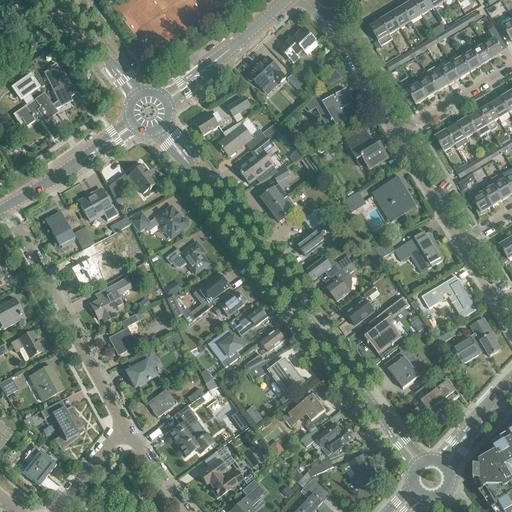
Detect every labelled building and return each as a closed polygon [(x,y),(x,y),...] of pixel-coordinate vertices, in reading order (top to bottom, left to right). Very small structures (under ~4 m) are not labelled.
[(426,0),(416,0),(413,2),(422,16),(432,10),(426,0)] [(441,0),(426,0),(432,10),(443,3),(441,0)] [(413,2),(402,8),(411,23),(422,16),(413,2)] [(411,23),(402,8),(391,15),(400,29),(406,25),(409,29),(413,26),(411,23)] [(476,21),(482,17),(478,11),(473,15),(476,21)] [(389,36),(400,29),(391,15),(380,21),(389,36)] [(470,24),(476,21),(473,15),(467,18),(470,24)] [(465,27),(470,24),(467,18),(462,21),(465,27)] [(377,50),(392,40),(389,36),(380,21),(376,24),(375,22),(366,28),(371,37),(374,36),(378,42),(374,45),(377,50)] [(460,30),(465,27),(462,21),(456,25),(460,30)] [(511,21),(502,27),(511,42),(511,40),(511,21)] [(454,34),(460,30),(456,25),(451,28),(454,34)] [(442,26),(431,32),(434,37),(445,31),(442,26)] [(449,37),(454,34),(451,28),(445,31),(449,37)] [(489,42),(483,45),(492,60),(503,53),(497,43),(501,41),(493,28),(487,32),(490,37),(487,39),(489,42)] [(318,44),(304,29),(303,30),(298,34),(299,34),(293,40),(290,37),(289,38),(284,42),(285,42),(278,48),(293,64),(295,66),(300,60),(299,59),(298,58),(304,52),(306,55),(318,44)] [(443,40),(449,37),(445,31),(440,34),(443,40)] [(438,43),(443,40),(440,34),(434,37),(438,43)] [(432,47),(438,43),(434,37),(429,41),(432,47)] [(423,44),(427,50),(432,47),(429,41),(423,44)] [(421,53),(427,50),(423,44),(418,47),(421,53)] [(481,66),(492,60),(483,45),(473,52),(481,66)] [(416,56),(421,53),(418,47),(412,50),(416,56)] [(410,60),(416,56),(412,50),(407,54),(410,60)] [(470,73),(481,66),(473,52),(462,58),(470,73)] [(405,63),(410,60),(407,54),(401,57),(405,63)] [(400,66),(405,63),(401,57),(396,60),(400,66)] [(459,79),(470,73),(462,58),(451,65),(459,79)] [(262,91),(274,80),(279,86),(286,78),(268,59),(255,70),(254,69),(248,76),(249,77),(246,79),(250,83),(252,80),(262,91)] [(389,72),(400,66),(396,60),(385,66),(389,72)] [(68,82),(55,64),(50,68),(52,72),(47,75),(49,77),(48,78),(55,91),(53,92),(52,92),(60,108),(61,107),(59,105),(69,98),(71,102),(72,102),(70,98),(71,97),(74,95),(66,84),(67,82),(67,83),(68,82)] [(448,86),(459,79),(451,65),(440,72),(448,86)] [(448,86),(440,72),(437,67),(426,73),(429,78),(438,93),(448,86)] [(330,87),(342,80),(335,71),(324,81),(330,87)] [(300,94),(306,89),(293,75),(287,80),(300,94)] [(45,123),(58,114),(44,94),(33,101),(29,96),(40,88),(32,76),(14,89),(22,100),(26,106),(16,114),(20,119),(21,119),(27,127),(37,120),(36,119),(40,117),(45,123)] [(429,78),(418,85),(427,99),(438,93),(429,78)] [(416,106),(427,99),(418,85),(407,91),(416,106)] [(306,105),(309,111),(315,108),(329,132),(347,121),(341,111),(354,103),(346,90),(323,104),(318,96),(313,99),(306,105)] [(509,113),(511,111),(511,92),(501,99),(509,113)] [(244,120),(240,114),(251,108),(246,98),(228,109),(234,118),(235,118),(238,123),(244,120)] [(498,120),(509,113),(501,99),(490,105),(498,120)] [(490,105),(479,112),(488,126),(490,131),(491,132),(496,129),(496,128),(497,126),(497,125),(495,122),(498,120),(490,105)] [(490,131),(488,126),(479,112),(468,118),(477,133),(479,138),(490,131)] [(212,116),(212,115),(195,125),(203,137),(219,127),(216,121),(219,119),(215,114),(212,116)] [(468,118),(457,125),(466,139),(477,133),(468,118)] [(257,132),(247,119),(223,134),(226,139),(219,144),(221,148),(222,150),(223,150),(229,158),(236,152),(242,147),(246,145),(251,151),(266,139),(281,128),(277,124),(263,135),(259,130),(257,132)] [(455,146),(466,139),(457,125),(446,131),(455,146)] [(369,171),(388,159),(383,151),(382,152),(379,148),(382,146),(379,141),(372,144),(365,131),(346,143),(357,161),(356,161),(360,168),(365,165),(369,171)] [(444,153),(455,146),(446,131),(435,138),(444,153)] [(497,141),(500,147),(506,144),(511,141),(510,139),(508,135),(497,141)] [(273,166),(265,155),(273,148),(266,139),(251,151),(256,158),(255,158),(255,159),(250,163),(249,163),(239,171),(242,174),(241,175),(243,176),(249,184),(256,178),(262,173),(262,174),(273,166)] [(503,153),(509,149),(506,144),(500,147),(503,153)] [(498,156),(503,153),(500,147),(495,150),(498,156)] [(492,159),(498,156),(495,150),(489,154),(492,159)] [(309,156),(312,160),(318,157),(315,152),(309,156)] [(487,162),(492,159),(489,154),(484,157),(487,162)] [(482,166),(487,162),(484,157),(478,160),(482,166)] [(476,169),(482,166),(478,160),(473,163),(476,169)] [(471,172),(476,169),(473,163),(467,167),(471,172)] [(124,175),(108,188),(114,199),(121,193),(120,192),(124,189),(133,182),(142,195),(148,190),(149,191),(151,190),(150,189),(155,185),(156,184),(152,179),(150,177),(151,177),(147,172),(147,173),(141,165),(136,170),(128,176),(126,178),(124,175)] [(465,176),(471,172),(467,167),(462,170),(465,176)] [(277,183),(290,176),(286,169),(273,176),(277,183)] [(459,179),(465,176),(462,170),(456,173),(459,179)] [(472,175),(458,183),(463,192),(466,190),(467,186),(475,181),(472,175)] [(416,206),(400,180),(370,198),(386,224),(416,206)] [(502,201),(511,195),(511,192),(505,180),(494,187),(502,201)] [(270,211),(284,201),(283,201),(288,197),(279,185),(274,189),(261,199),(270,211)] [(492,208),(502,201),(494,187),(483,193),(492,208)] [(254,189),(246,193),(248,198),(257,194),(254,189)] [(103,191),(80,204),(90,222),(105,214),(109,222),(119,216),(114,206),(112,207),(103,191)] [(349,211),(364,202),(359,193),(344,202),(349,211)] [(486,211),(492,208),(483,193),(478,196),(477,194),(471,198),(476,207),(474,208),(479,218),(487,212),(486,211)] [(293,213),(297,209),(288,197),(283,201),(284,201),(270,211),(280,223),(293,213)] [(182,220),(180,219),(181,218),(177,214),(172,208),(150,224),(142,214),(131,222),(139,233),(146,228),(149,232),(156,226),(160,227),(160,230),(162,233),(166,234),(166,233),(171,239),(188,227),(188,223),(186,220),(183,220),(182,220)] [(313,232),(325,223),(327,221),(319,211),(305,222),(313,232)] [(66,243),(76,238),(83,251),(94,245),(85,228),(72,235),(59,213),(44,221),(45,221),(46,220),(53,233),(51,233),(59,247),(60,246),(62,248),(68,245),(66,243)] [(124,220),(110,228),(113,234),(128,227),(124,220)] [(330,232),(325,223),(313,232),(315,235),(298,248),(306,258),(326,243),(322,238),(330,232)] [(421,275),(446,260),(430,233),(416,241),(414,239),(397,250),(404,261),(401,262),(401,263),(410,257),(414,255),(424,272),(421,274),(421,275)] [(511,242),(511,240),(500,246),(508,261),(511,258),(511,242)] [(388,243),(389,243),(389,242),(375,251),(378,255),(381,260),(394,252),(388,243)] [(99,243),(94,245),(83,251),(76,255),(76,256),(81,253),(87,263),(81,267),(80,264),(70,270),(80,287),(87,283),(88,285),(102,278),(96,266),(110,259),(109,258),(108,259),(99,243)] [(195,275),(209,265),(200,254),(203,252),(197,244),(181,255),(178,250),(166,259),(170,266),(172,264),(176,269),(181,270),(187,265),(195,275)] [(371,259),(378,255),(375,251),(369,254),(371,259)] [(338,266),(342,271),(351,264),(346,258),(335,266),(335,264),(329,263),(328,264),(324,258),(312,267),(306,272),(309,276),(307,277),(311,281),(312,280),(313,282),(324,273),(326,275),(338,266)] [(344,279),(343,278),(333,286),(332,285),(333,286),(328,290),(331,295),(332,294),(337,302),(337,303),(350,293),(349,292),(350,290),(352,278),(350,275),(356,270),(351,264),(342,271),(346,277),(344,279)] [(231,282),(243,273),(239,267),(227,276),(231,282)] [(182,313),(183,316),(188,326),(194,322),(215,306),(212,302),(230,288),(220,276),(195,295),(203,306),(192,315),(191,314),(187,309),(182,313)] [(442,285),(442,286),(422,298),(429,310),(436,305),(434,303),(447,295),(449,298),(452,303),(458,300),(462,306),(456,309),(462,320),(476,312),(472,306),(455,278),(445,284),(442,285)] [(133,291),(126,279),(116,285),(105,291),(99,294),(102,300),(98,302),(98,301),(90,306),(98,320),(101,318),(104,323),(113,319),(110,314),(114,312),(114,313),(124,309),(117,296),(121,294),(122,296),(133,291)] [(377,292),(373,287),(362,294),(366,300),(369,298),(377,292)] [(169,288),(164,290),(168,297),(175,294),(173,289),(169,288)] [(377,292),(369,298),(372,301),(379,296),(377,292)] [(213,311),(218,316),(223,312),(228,318),(233,314),(234,315),(238,312),(237,311),(246,304),(245,302),(246,301),(241,294),(239,295),(238,294),(227,302),(226,301),(213,311)] [(173,296),(164,300),(174,320),(183,316),(173,296)] [(368,335),(364,338),(366,341),(367,342),(368,341),(368,342),(366,344),(368,345),(369,345),(371,343),(379,354),(390,345),(392,347),(393,346),(393,345),(400,340),(401,340),(402,339),(399,335),(398,336),(392,327),(396,324),(395,322),(393,323),(393,322),(392,320),(406,310),(410,307),(403,298),(390,308),(378,318),(383,324),(379,327),(373,331),(371,333),(371,334),(369,336),(368,335)] [(25,319),(14,299),(0,306),(0,324),(3,330),(25,319)] [(365,301),(346,315),(355,327),(374,313),(365,301)] [(248,315),(249,316),(248,317),(252,322),(243,329),(240,326),(235,330),(241,338),(267,318),(260,308),(252,314),(252,313),(248,315)] [(127,328),(138,322),(143,320),(139,314),(120,323),(124,331),(108,339),(118,357),(137,347),(127,328)] [(470,337),(452,348),(462,365),(480,354),(480,355),(478,351),(483,348),(489,358),(500,351),(491,336),(493,335),(483,319),(470,327),(474,335),(470,337)] [(196,350),(188,334),(185,329),(179,331),(190,352),(196,350)] [(277,331),(265,340),(260,344),(265,350),(260,353),(263,356),(267,353),(268,354),(285,341),(277,331)] [(224,362),(221,364),(225,369),(241,358),(238,354),(238,355),(240,358),(237,360),(233,355),(242,348),(234,338),(233,338),(228,332),(220,339),(221,340),(218,342),(217,341),(210,346),(216,354),(217,353),(224,362)] [(43,352),(32,333),(11,344),(15,352),(18,351),(25,362),(43,352)] [(451,339),(448,334),(435,342),(438,347),(451,339)] [(179,340),(177,337),(168,341),(170,345),(179,340)] [(425,372),(408,350),(412,346),(408,341),(400,348),(403,352),(384,366),(389,371),(403,389),(403,390),(420,377),(419,377),(425,372)] [(136,368),(126,373),(134,388),(140,386),(148,382),(147,382),(155,377),(149,365),(156,361),(151,352),(133,361),(136,368)] [(252,369),(265,362),(260,356),(249,364),(252,369)] [(274,378),(282,389),(281,390),(280,392),(281,395),(283,396),(286,396),(287,396),(304,384),(290,365),(289,366),(285,360),(271,370),(265,362),(244,374),(247,380),(259,373),(266,382),(269,380),(270,381),(274,378)] [(56,376),(50,366),(29,378),(42,402),(63,391),(58,380),(56,381),(54,377),(56,376)] [(0,386),(6,397),(17,391),(10,378),(0,383),(0,386)] [(421,403),(432,418),(442,411),(441,409),(445,406),(443,402),(446,400),(450,405),(459,397),(448,382),(439,389),(434,382),(427,388),(432,394),(421,403)] [(177,405),(166,390),(147,404),(157,419),(177,405)] [(191,404),(203,395),(200,390),(187,399),(191,404)] [(309,433),(320,425),(316,420),(326,412),(313,396),(283,419),(291,429),(307,417),(311,422),(305,427),(309,433)] [(61,451),(79,437),(76,431),(83,427),(72,407),(65,411),(64,409),(64,408),(57,412),(53,406),(40,413),(41,413),(44,419),(43,420),(44,420),(52,416),(62,435),(53,442),(61,451)] [(188,428),(197,421),(187,407),(173,417),(180,427),(169,435),(169,436),(171,439),(172,439),(173,440),(172,440),(174,443),(175,443),(180,450),(179,450),(181,453),(182,452),(183,454),(182,454),(184,457),(185,457),(185,458),(196,450),(200,454),(212,445),(206,436),(201,440),(200,439),(198,441),(188,428)] [(251,409),(247,412),(254,422),(259,419),(251,409)] [(241,412),(233,415),(238,430),(246,427),(241,412)] [(29,419),(23,422),(27,429),(33,425),(30,419),(29,419)] [(228,424),(234,430),(238,427),(233,420),(228,424)] [(0,448),(12,434),(0,424),(0,448)] [(316,441),(323,449),(326,446),(342,433),(338,428),(335,425),(321,436),(317,431),(302,443),(306,449),(316,441)] [(53,426),(43,430),(45,435),(55,431),(53,426)] [(511,511),(511,428),(494,447),(473,468),(473,486),(493,511),(511,511)] [(326,446),(323,449),(321,450),(327,458),(328,457),(330,461),(346,454),(343,448),(342,447),(352,439),(345,430),(342,433),(326,446)] [(278,441),(270,447),(277,457),(285,452),(278,441)] [(38,487),(55,466),(54,465),(58,460),(50,454),(48,456),(34,445),(26,453),(27,454),(23,460),(29,465),(22,474),(38,487)] [(241,476),(243,475),(223,447),(213,455),(217,461),(198,475),(206,486),(210,483),(214,487),(209,491),(216,500),(230,490),(242,480),(246,486),(247,485),(253,480),(249,476),(243,480),(241,476)] [(369,471),(365,464),(368,462),(364,455),(348,465),(356,477),(350,480),(352,483),(349,485),(348,488),(350,492),(353,492),(357,490),(362,487),(363,488),(376,480),(374,479),(377,477),(377,476),(373,468),(369,471)] [(311,478),(333,468),(330,461),(308,471),(311,478)] [(332,511),(320,501),(326,494),(329,497),(330,496),(312,480),(302,491),(310,499),(297,511),(315,511),(319,507),(324,511),(332,511)] [(254,481),(242,492),(246,497),(247,497),(259,487),(254,481)] [(242,501),(230,511),(251,511),(248,508),(264,493),(259,487),(247,497),(246,497),(242,501)]
